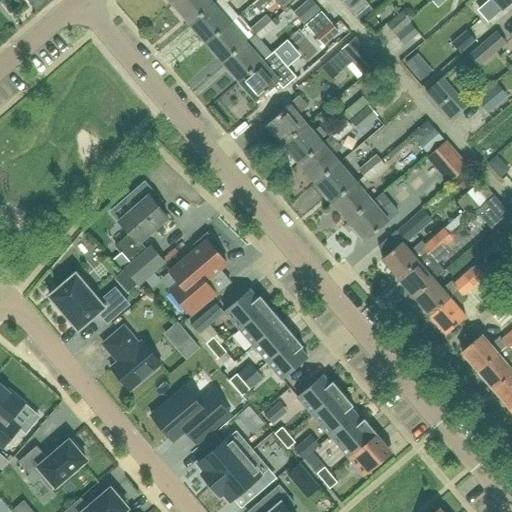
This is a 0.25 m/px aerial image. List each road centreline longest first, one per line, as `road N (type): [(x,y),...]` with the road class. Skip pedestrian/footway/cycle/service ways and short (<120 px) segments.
road 1 (residential): [(511,503),(81,4)]
road 2 (residential): [(190,511),(17,308),(0,306)]
